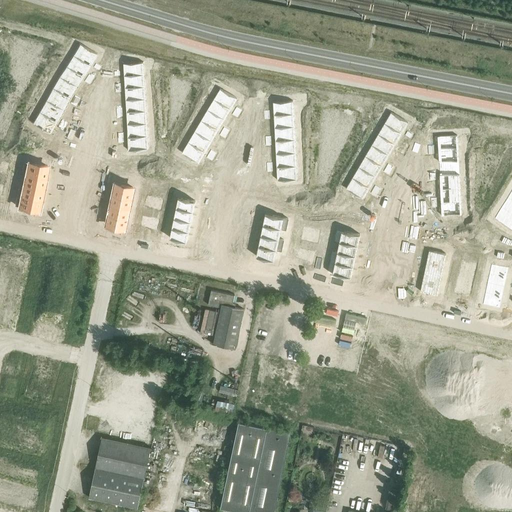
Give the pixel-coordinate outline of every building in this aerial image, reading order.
[(79,43),(72,55),(90,66),(97,54),(79,43)] [(72,55),(66,66),(84,77),(90,66),(72,55)] [(144,61),(123,62),(124,75),(145,74),(144,61)] [(66,66),(59,78),(77,88),(84,77),(66,66)] [(145,74),(124,75),(124,88),(145,87),(145,74)] [(59,78),(52,89),(70,100),(77,88),(59,78)] [(145,87),(124,88),(125,101),(146,100),(145,87)] [(220,87),(213,99),(231,109),(238,98),(220,87)] [(52,89),(45,100),(64,111),(70,100),(52,89)] [(213,99),(207,110),(225,120),(231,109),(213,99)] [(45,100),(39,112),(57,122),(64,111),(45,100)] [(146,100),(125,101),(126,113),(146,112),(146,100)] [(293,100),(273,101),(273,115),(294,114),(293,100)] [(207,110),(200,120),(218,131),(225,120),(207,110)] [(39,112),(32,124),(50,134),(57,122),(39,112)] [(146,112),(126,113),(126,126),(147,125),(146,112)] [(391,112),(384,123),(402,134),(409,122),(391,112)] [(294,114),(273,115),(274,128),(295,127),(294,114)] [(200,120),(194,131),(212,142),(218,131),(200,120)] [(384,123),(378,134),(396,144),(402,134),(384,123)] [(147,125),(126,126),(127,138),(148,137),(147,125)] [(295,127),(274,128),(275,141),(295,140),(295,127)] [(194,131),(188,142),(206,153),(212,142),(194,131)] [(378,134),(371,145),(389,155),(396,144),(378,134)] [(458,135),(437,136),(437,150),(458,149),(458,135)] [(148,137),(127,138),(127,151),(148,150),(148,137)] [(295,140),(275,141),(275,154),(296,153),(295,140)] [(188,142),(181,153),(199,164),(206,153),(188,142)] [(371,145),(365,155),(383,166),(389,155),(371,145)] [(458,149),(437,150),(438,163),(459,162),(458,149)] [(296,153),(275,154),(276,168),(297,166),(296,153)] [(365,155),(358,166),(376,177),(383,166),(365,155)] [(461,171),(468,173),(470,161),(464,160),(461,171)] [(459,162),(438,163),(439,176),(460,175),(459,162)] [(28,163),(26,174),(45,178),(48,167),(28,163)] [(297,166),(276,168),(277,181),(298,180),(297,166)] [(358,166),(352,177),(370,188),(376,177),(358,166)] [(26,174),(24,185),(43,189),(45,178),(26,174)] [(460,175),(439,176),(439,189),(460,188),(460,175)] [(352,177),(345,188),(363,199),(370,188),(352,177)] [(116,184),(113,195),(131,198),(133,188),(116,184)] [(24,185),(22,195),(41,199),(43,189),(24,185)] [(460,188),(439,189),(440,203),(461,202),(460,188)] [(22,195),(19,206),(38,210),(41,199),(22,195)] [(113,195),(111,205),(129,208),(131,198),(113,195)] [(178,197),(176,208),(194,212),(196,201),(178,197)] [(511,201),(507,198),(500,209),(511,215),(511,201)] [(461,202),(440,203),(441,216),(462,215),(461,202)] [(111,205),(109,215),(127,218),(129,208),(111,205)] [(176,208),(173,218),(191,222),(194,212),(176,208)] [(511,215),(500,209),(494,220),(511,231),(511,230),(511,215)] [(265,213),(262,225),(281,229),(284,218),(265,213)] [(109,215),(107,225),(125,229),(127,218),(109,215)] [(173,218),(171,228),(189,232),(191,222),(173,218)] [(262,225),(260,235),(279,239),(281,229),(262,225)] [(171,228),(169,238),(187,242),(189,232),(171,228)] [(341,230),(339,241),(358,245),(361,234),(341,230)] [(260,235),(258,246),(277,250),(279,239),(260,235)] [(339,241),(337,251),(356,256),(358,245),(339,241)] [(258,246),(255,257),(275,261),(277,250),(258,246)] [(337,251),(335,262),(354,266),(356,256),(337,251)] [(428,251),(426,261),(444,265),(446,255),(428,251)] [(426,261),(424,271),(442,275),(444,265),(426,261)] [(335,262),(332,273),(351,277),(354,266),(335,262)] [(491,264),(488,275),(506,278),(509,268),(491,264)] [(424,271),(422,281),(440,285),(442,275),(424,271)] [(488,275),(486,285),(504,288),(506,278),(488,275)] [(422,281),(420,292),(438,296),(440,285),(422,281)] [(486,285),(484,295),(502,298),(504,288),(486,285)] [(234,295),(211,290),(208,305),(221,308),(213,343),(235,348),(244,309),(232,306),(234,295)] [(484,295),(482,305),(500,309),(502,298),(484,295)] [(271,385),(284,313),(280,313),(283,300),(260,296),(241,404),(257,407),(261,384),(271,385)] [(313,375),(305,425),(364,435),(406,442),(422,344),(427,345),(429,338),(407,334),(406,339),(324,325),(317,365),(361,372),(359,383),(313,375)] [(495,447),(510,360),(461,351),(435,497),(491,506),(502,448),(495,447)] [(429,377),(432,353),(425,352),(422,376),(429,377)] [(136,366),(127,364),(124,376),(145,380),(148,367),(139,366),(140,360),(138,360),(136,366)] [(209,397),(208,404),(222,407),(224,400),(209,397)] [(276,405),(275,420),(287,421),(288,407),(276,405)] [(273,511),(288,442),(290,433),(239,421),(221,506),(239,510),(238,511),(273,511)] [(0,471),(33,477),(41,435),(0,427),(0,471)] [(339,434),(338,442),(346,443),(347,436),(339,434)] [(95,467),(144,478),(150,448),(101,437),(102,438),(95,467)] [(419,472),(423,459),(417,458),(414,471),(419,472)] [(122,494),(140,498),(144,478),(95,467),(89,497),(113,502),(115,494),(121,496),(122,494)] [(389,488),(384,509),(395,511),(399,490),(389,488)] [(496,498),(494,511),(499,511),(500,507),(508,508),(509,500),(496,498)] [(466,511),(467,506),(444,502),(442,511),(466,511)]
